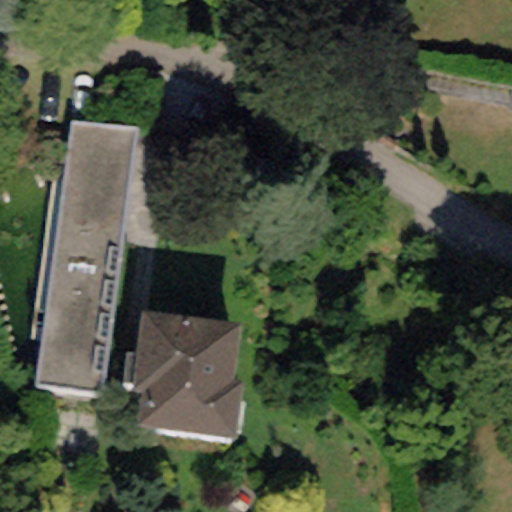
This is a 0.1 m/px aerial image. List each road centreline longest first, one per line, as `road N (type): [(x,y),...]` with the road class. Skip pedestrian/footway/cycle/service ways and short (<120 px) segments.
road 1 (residential): [(511,274),(483,249),(199,129),(44,87),(0,84)]
road 2 (track): [(199,129),(379,0)]
